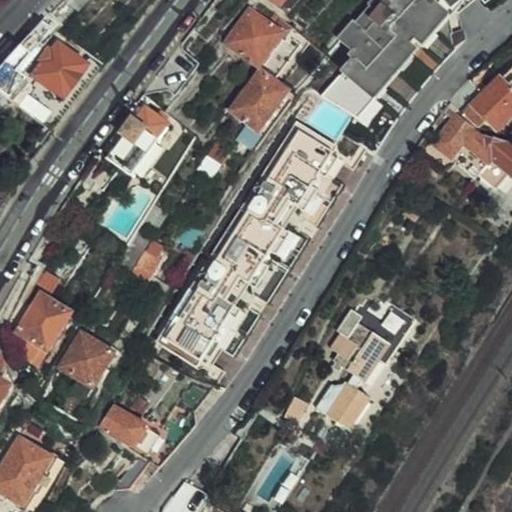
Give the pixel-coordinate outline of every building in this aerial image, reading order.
[(453,9),(442,0),(376,0),(342,40),(355,51),(351,56),(354,59),(325,92),(359,121),(382,94),(379,91),(453,9)] [(442,0),(453,9),(460,3),(464,0),(442,0)] [(260,70),(264,64),(295,26),(281,16),(276,23),(251,5),(223,42),(260,70)] [(0,71),(0,92),(7,99),(24,79),(16,72),(52,31),(43,23),(0,71)] [(52,39),(28,71),(64,99),(67,95),(71,98),(90,71),(87,69),(89,67),(52,39)] [(239,137),(255,149),(265,135),(262,133),(296,89),(264,64),(260,70),(229,109),(249,124),(239,137)] [(491,115),(501,127),(511,116),(511,68),(483,97),(476,91),(461,105),(482,124),(491,115)] [(129,133),(122,143),(111,159),(137,176),(174,124),(148,105),(128,132),(129,133)] [(480,126),(464,111),(447,133),(431,153),(446,165),(454,156),(479,177),(497,156),(506,163),(511,167),(511,142),(510,141),(488,132),(486,134),(478,127),(480,126)] [(511,116),(501,127),(504,130),(511,123),(511,116)] [(123,129),(116,139),(122,143),(129,133),(128,132),(123,129)] [(230,301),(235,294),(240,284),(243,280),(251,284),(286,229),(279,224),(283,216),(289,207),(292,204),(299,209),(335,152),(300,131),(243,220),(168,339),(203,360),(238,306),(230,301)] [(117,236),(105,256),(118,264),(135,235),(123,228),(117,236)] [(135,243),(122,266),(131,271),(144,249),(135,243)] [(129,283),(134,273),(131,271),(122,266),(120,265),(114,275),(129,283)] [(25,357),(39,366),(48,351),(54,355),(77,317),(53,301),(65,282),(46,270),(10,329),(33,343),(25,357)] [(374,308),(365,303),(357,316),(348,311),(339,326),(330,320),(319,336),(329,341),(322,351),(344,366),(339,374),(323,375),(320,378),(306,398),(339,420),(362,388),(349,380),(365,356),(371,346),(380,354),(399,325),(409,308),(384,292),(374,308)] [(86,329),(61,371),(94,391),(115,356),(92,343),(97,335),(86,329)] [(0,403),(12,382),(0,374),(0,403)] [(285,385),(275,405),(288,413),(299,393),(285,385)] [(137,446),(135,447),(146,453),(159,429),(115,405),(102,427),(137,446)] [(22,445),(0,479),(0,486),(27,505),(55,459),(40,449),(43,444),(28,435),(22,445)] [(180,489),(164,511),(165,511),(180,511),(192,496),(180,489)]
